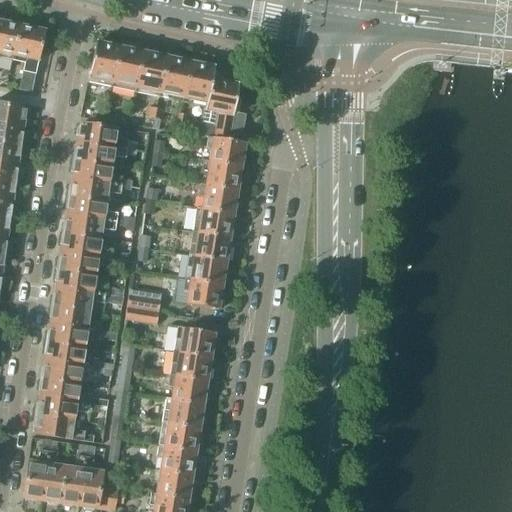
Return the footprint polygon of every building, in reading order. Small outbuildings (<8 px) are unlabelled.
[(0,22),(0,67),(9,69),(11,60),(12,60),(20,27),(0,22)] [(20,27),(12,60),(26,63),(23,73),(20,91),(32,93),(33,89),(44,32),(20,27)] [(110,88),(119,49),(94,44),(86,83),(110,88)] [(142,54),(119,49),(110,88),(134,93),(142,54)] [(142,54),(134,93),(158,97),(166,59),(142,54)] [(166,59),(158,97),(181,102),(189,64),(166,59)] [(204,107),(213,73),(214,69),(189,64),(181,102),(204,107)] [(213,73),(204,113),(215,116),(214,125),(201,123),(198,138),(211,140),(228,141),(232,113),(237,114),(239,102),(235,101),(238,86),(220,82),(222,74),(213,73)] [(107,110),(110,100),(100,98),(98,108),(106,110),(107,110)] [(122,113),(131,116),(134,105),(124,103),(122,113)] [(0,123),(25,127),(27,113),(25,111),(25,109),(0,105),(0,123)] [(104,122),(106,110),(98,108),(96,120),(96,121),(104,122)] [(153,120),(155,110),(148,108),(146,119),(147,119),(153,120)] [(155,110),(153,120),(161,122),(163,111),(155,110)] [(187,116),(178,114),(175,125),(184,127),(187,116)] [(151,130),(153,120),(147,119),(145,128),(151,130)] [(25,127),(0,123),(0,143),(22,146),(25,127)] [(75,143),(136,152),(137,146),(127,144),(128,141),(114,139),(116,130),(80,124),(80,127),(77,128),(75,143)] [(228,141),(211,140),(208,163),(209,163),(241,168),(245,144),(228,141)] [(154,141),(152,154),(162,156),(164,143),(154,141)] [(0,161),(19,165),(22,146),(0,143),(0,161)] [(136,152),(75,143),(72,161),(111,167),(113,157),(125,159),(125,157),(135,158),(136,152)] [(162,156),(152,154),(150,167),(160,168),(162,156)] [(19,165),(0,161),(0,180),(16,183),(19,165)] [(111,167),(72,161),(69,179),(131,188),(132,182),(122,180),(122,178),(110,176),(111,167)] [(237,193),(241,168),(209,163),(208,163),(204,186),(205,186),(205,187),(237,193)] [(140,189),(131,188),(69,179),(67,198),(106,204),(107,194),(120,196),(120,194),(139,196),(140,189)] [(0,199),(14,201),(16,183),(0,180),(0,199)] [(204,186),(200,210),(201,211),(233,216),(237,193),(205,187),(205,186),(204,186)] [(147,189),(145,202),(155,204),(158,190),(147,189)] [(106,204),(67,198),(64,216),(134,226),(134,219),(117,217),(116,214),(105,213),(106,204)] [(14,201),(0,199),(0,217),(11,220),(14,201)] [(155,204),(145,202),(143,215),(154,216),(155,204)] [(200,210),(197,233),(198,234),(197,234),(229,240),(233,216),(201,211),(200,210)] [(64,216),(61,234),(101,240),(102,230),(114,232),(114,229),(134,232),(134,226),(64,216)] [(11,220),(0,217),(0,236),(8,238),(11,220)] [(225,263),(229,240),(197,234),(198,234),(197,233),(193,257),(193,258),(225,263)] [(61,234),(58,252),(120,262),(127,263),(129,256),(111,253),(111,251),(99,249),(101,240),(61,234)] [(0,255),(5,257),(8,238),(0,236),(0,255)] [(150,238),(140,236),(138,249),(148,251),(150,238)] [(148,251),(138,249),(136,262),(146,264),(148,251)] [(58,252),(56,270),(95,276),(97,267),(109,269),(109,264),(119,266),(120,262),(58,252)] [(222,287),(225,263),(193,258),(193,257),(189,282),(222,287)] [(95,276),(56,270),(53,288),(115,296),(115,291),(106,290),(106,287),(94,285),(95,276)] [(222,287),(189,282),(185,306),(218,311),(222,287)] [(53,288),(50,307),(90,313),(91,304),(103,306),(103,302),(113,304),(112,306),(121,307),(123,298),(115,296),(53,288)] [(126,309),(158,314),(160,295),(129,291),(126,309)] [(50,307),(48,325),(109,334),(110,328),(100,326),(101,323),(89,321),(90,313),(50,307)] [(158,314),(126,309),(124,322),(156,326),(158,314)] [(116,335),(109,334),(48,325),(45,343),(84,349),(85,340),(98,341),(98,340),(115,343),(117,335),(116,335)] [(181,329),(179,342),(176,341),(174,353),(177,354),(210,359),(214,334),(181,329)] [(83,358),(84,349),(45,343),(42,362),(111,372),(113,365),(95,363),(95,360),(83,358)] [(120,369),(131,370),(134,347),(120,345),(119,357),(121,357),(120,369)] [(177,354),(174,377),(206,383),(210,359),(177,354)] [(42,362),(40,380),(78,385),(80,376),(93,378),(93,375),(110,378),(111,372),(42,362)] [(120,369),(116,392),(127,394),(131,370),(120,369)] [(174,377),(170,401),(202,406),(206,383),(174,377)] [(77,394),(78,385),(40,380),(37,398),(98,407),(106,408),(107,401),(89,399),(90,396),(77,394)] [(116,392),(113,417),(124,418),(127,394),(116,392)] [(98,407),(37,398),(34,416),(73,422),(75,412),(87,414),(88,412),(98,413),(98,407)] [(202,406),(170,401),(166,425),(199,430),(202,406)] [(73,422),(34,416),(33,427),(35,429),(34,435),(83,442),(84,432),(72,431),(73,422)] [(113,417),(110,440),(121,441),(124,418),(113,417)] [(166,425),(162,449),(195,454),(199,430),(166,425)] [(41,502),(49,442),(40,440),(37,464),(26,463),(21,499),(22,499),(24,502),(32,503),(35,501),(41,502)] [(110,440),(106,464),(117,466),(121,441),(110,440)] [(49,442),(41,502),(45,502),(47,505),(55,506),(58,504),(63,466),(55,465),(58,443),(49,442)] [(85,453),(78,507),(81,507),(83,510),(91,511),(94,509),(98,510),(103,474),(92,472),(94,453),(98,449),(86,447),(85,453)] [(195,454),(162,449),(159,448),(157,460),(160,461),(159,472),(191,478),(195,454)] [(74,467),(63,466),(58,504),(61,507),(69,508),(72,506),(78,507),(85,453),(76,452),(74,467)] [(117,466),(106,464),(105,476),(116,478),(117,466)] [(159,472),(155,495),(155,496),(187,501),(191,478),(159,472)] [(124,491),(103,488),(100,510),(113,511),(114,504),(122,505),(124,491)] [(155,496),(153,506),(152,511),(185,511),(187,501),(155,496)]
